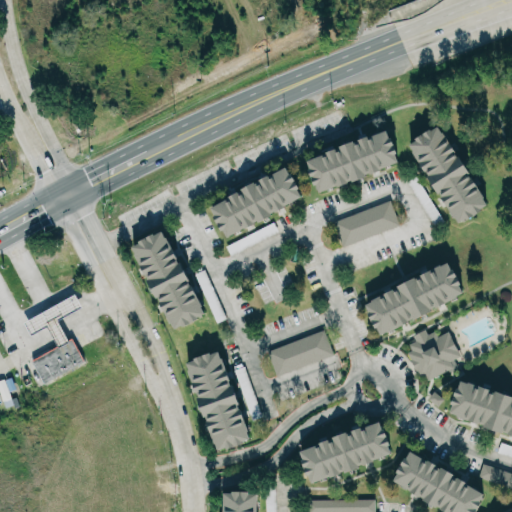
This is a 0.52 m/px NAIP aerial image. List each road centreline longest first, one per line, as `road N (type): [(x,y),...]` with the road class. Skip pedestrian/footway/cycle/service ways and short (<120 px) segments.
road 1 (primary): [(0,243),(82,195),(449,29)]
road 2 (residential): [(167,393),(146,322),(82,195)]
road 3 (residential): [(65,205),(143,367),(167,393)]
road 4 (tertiary): [(82,195),(31,82),(14,0)]
road 5 (tertiary): [(0,42),(65,205)]
road 6 (residential): [(191,511),(184,446),(167,393)]
